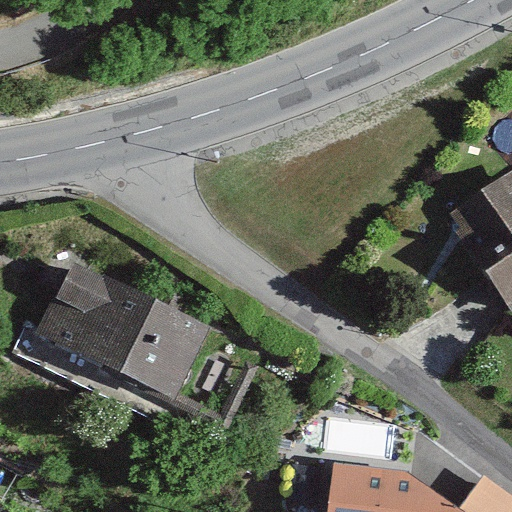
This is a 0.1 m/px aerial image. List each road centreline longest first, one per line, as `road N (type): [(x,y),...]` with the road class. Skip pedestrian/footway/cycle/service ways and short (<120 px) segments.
road 1 (residential): [(108,141),(122,176),(511,462)]
road 2 (tertiary): [(471,0),(385,50),(108,141)]
road 3 (residential): [(106,0),(49,42),(0,51)]
